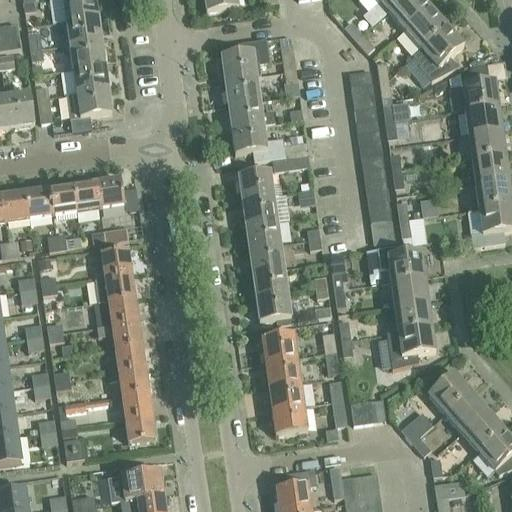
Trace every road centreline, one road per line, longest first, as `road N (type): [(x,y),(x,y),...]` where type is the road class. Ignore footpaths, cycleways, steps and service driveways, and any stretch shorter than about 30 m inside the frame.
road 1 (unclassified): [(239,511),(192,185),(158,152)]
road 2 (unclassified): [(203,511),(155,180),(158,152)]
road 3 (unclassified): [(0,170),(158,152)]
road 4 (unclassified): [(158,152),(177,116),(159,0)]
